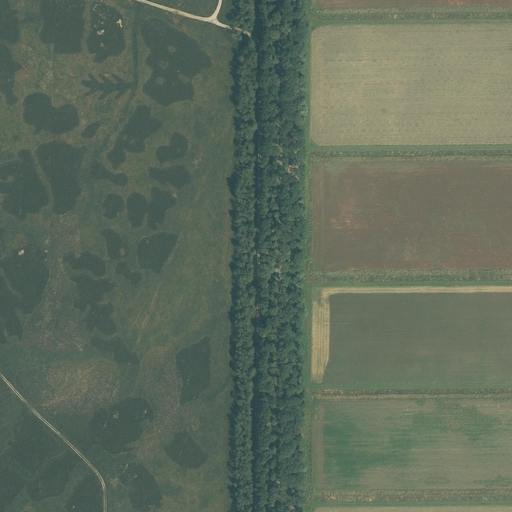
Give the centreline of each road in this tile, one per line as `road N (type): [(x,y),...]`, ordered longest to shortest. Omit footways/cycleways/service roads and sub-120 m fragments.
road 1 (secondary): [(276,511),(280,0)]
road 2 (track): [(259,0),(256,511)]
road 3 (track): [(0,374),(97,472),(105,511)]
road 4 (track): [(140,0),(259,38)]
